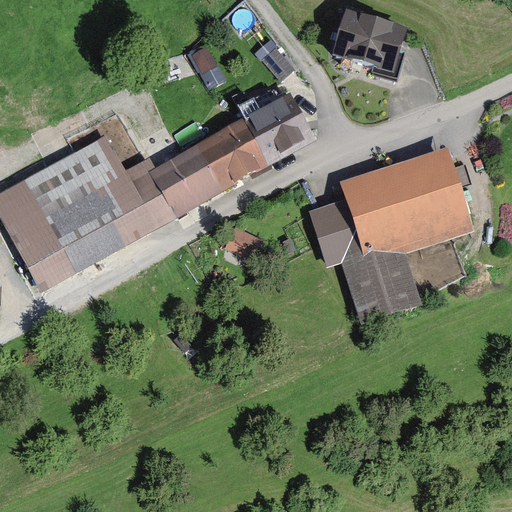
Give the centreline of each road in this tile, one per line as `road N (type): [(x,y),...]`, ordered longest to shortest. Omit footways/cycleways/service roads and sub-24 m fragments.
road 1 (track): [(344,148),(0,338)]
road 2 (track): [(511,84),(344,148)]
road 3 (track): [(260,0),(323,87),(344,148)]
